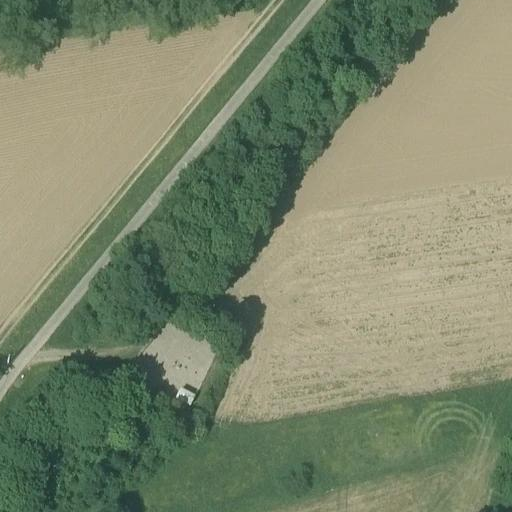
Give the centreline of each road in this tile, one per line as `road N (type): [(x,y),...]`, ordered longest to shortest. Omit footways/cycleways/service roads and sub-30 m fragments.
road 1 (track): [(277,0),(0,337)]
road 2 (track): [(23,367),(131,352),(157,325)]
